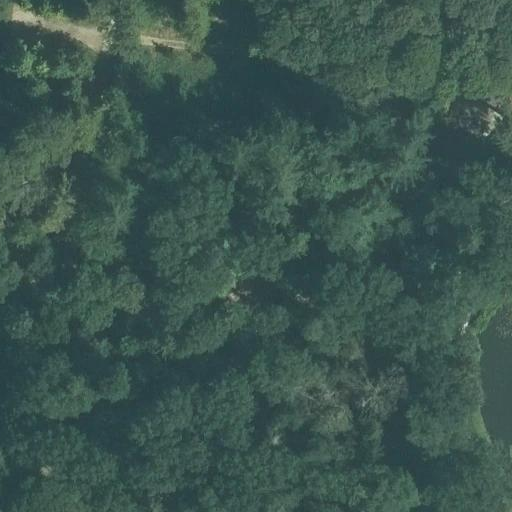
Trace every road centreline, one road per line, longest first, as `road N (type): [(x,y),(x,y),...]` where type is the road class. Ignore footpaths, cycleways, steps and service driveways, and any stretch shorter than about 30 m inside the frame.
road 1 (track): [(287,511),(465,429),(366,411),(263,378),(66,268),(0,282)]
road 2 (track): [(122,0),(74,198),(63,288),(57,424),(66,491)]
